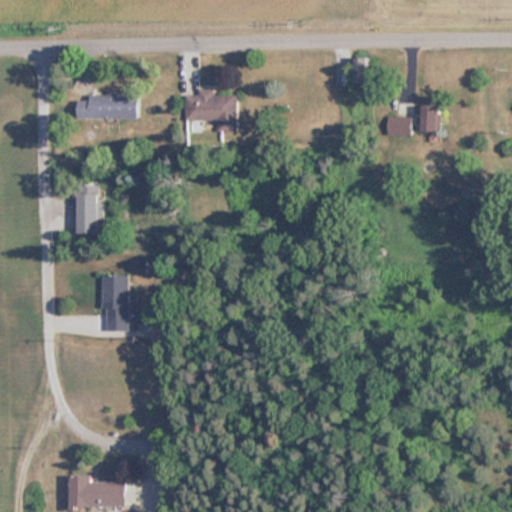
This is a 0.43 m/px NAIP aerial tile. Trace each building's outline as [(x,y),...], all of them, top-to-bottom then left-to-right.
[(370,57),(356,57),(356,83),(370,83),(370,57)] [(219,131),(239,131),(239,92),(200,92),(200,94),(188,94),(188,119),(219,119),(219,131)] [(91,94),(91,99),(80,99),(80,118),(140,118),(140,94),(91,94)] [(443,130),(443,105),(424,105),(424,130),(443,130)] [(390,134),(413,134),(413,116),(390,116),(390,134)] [(101,233),(101,185),(79,185),(79,233),(101,233)] [(106,329),(131,329),(130,274),(106,274),(106,329)] [(127,481),(92,481),(92,474),(70,474),(70,507),(127,507),(127,481)]
